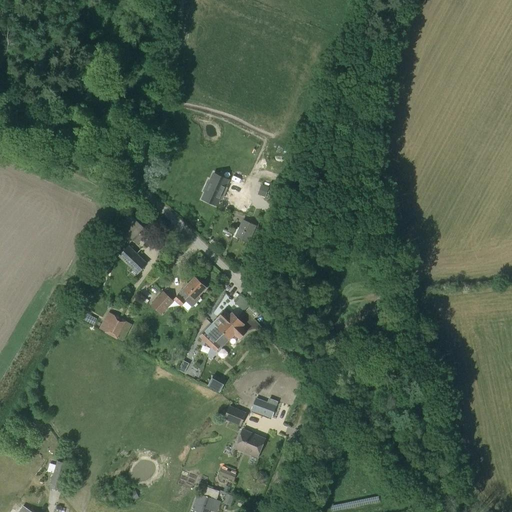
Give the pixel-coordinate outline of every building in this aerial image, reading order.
[(205,192),(202,199),(217,206),(220,198),(222,199),(227,187),(226,186),(229,179),(214,172),(211,179),(209,179),(204,191),(205,192)] [(263,185),(259,194),(265,197),(269,187),(263,185)] [(138,243),(148,232),(134,218),(123,229),(138,243)] [(249,242),(256,226),(243,220),(235,237),(249,242)] [(108,245),(121,232),(113,225),(106,243),(108,245)] [(137,273),(147,263),(129,246),(122,259),(137,273)] [(192,307),(201,298),(198,296),(205,288),(195,278),(174,300),(181,307),(186,301),(192,307)] [(161,315),(174,301),(163,291),(151,305),(161,315)] [(244,311),(250,305),(240,295),(236,299),(234,301),(244,311)] [(200,337),(210,347),(237,318),(232,313),(230,315),(225,311),(218,318),(219,318),(200,337)] [(114,315),(108,312),(99,329),(105,332),(105,333),(111,336),(121,318),(115,314),(114,315)] [(121,318),(111,336),(117,339),(117,338),(123,341),(132,324),(127,322),(127,321),(121,318)] [(239,338),(246,331),(242,327),(244,324),(237,318),(210,347),(210,348),(208,353),(211,356),(215,351),(216,350),(218,352),(218,354),(222,358),(224,358),(228,354),(228,352),(224,348),(221,348),(221,347),(235,334),(239,338)] [(219,393),(226,381),(214,374),(207,386),(219,393)] [(240,424),(246,412),(230,405),(225,417),(240,424)] [(257,455),(260,448),(265,438),(243,428),(235,446),(257,455)] [(62,487),(69,464),(57,461),(50,483),(62,487)] [(233,483),(236,474),(221,468),(217,477),(233,483)] [(219,492),(203,486),(200,494),(198,494),(191,511),(198,511),(207,511),(213,499),(216,500),(219,492)] [(129,494),(132,500),(138,497),(136,491),(129,494)] [(224,501),(232,504),(234,497),(226,495),(224,501)]
